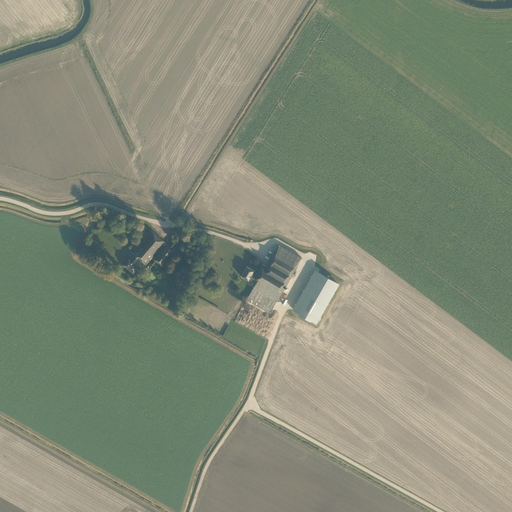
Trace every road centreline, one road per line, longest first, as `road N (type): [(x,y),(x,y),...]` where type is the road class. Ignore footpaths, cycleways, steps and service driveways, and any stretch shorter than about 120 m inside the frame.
road 1 (unclassified): [(0,197),(54,212),(100,203),(213,233)]
road 2 (track): [(0,68),(71,45),(93,17),(93,0)]
